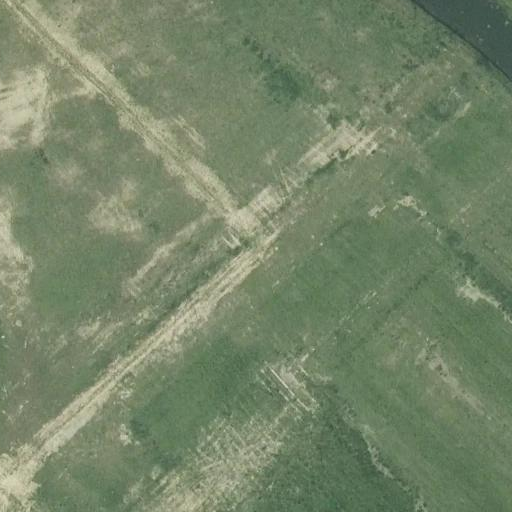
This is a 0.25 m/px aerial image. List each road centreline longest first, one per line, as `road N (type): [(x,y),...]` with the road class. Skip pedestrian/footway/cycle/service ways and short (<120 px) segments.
road 1 (unknown): [(63,417),(502,0)]
road 2 (unknown): [(63,417),(166,511)]
